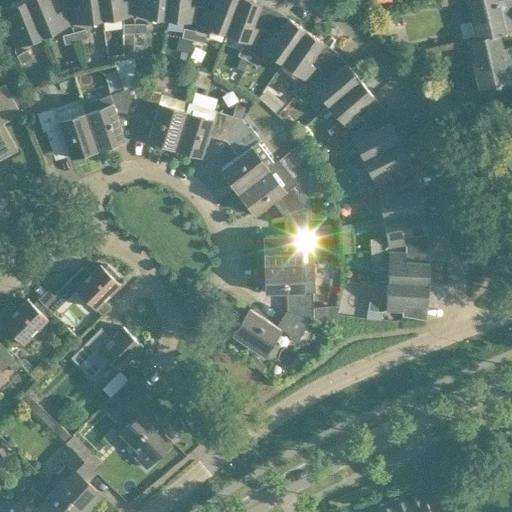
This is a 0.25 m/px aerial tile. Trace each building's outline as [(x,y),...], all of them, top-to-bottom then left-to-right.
[(42,35),(27,0),(21,0),(7,6),(16,28),(8,31),(14,47),(33,39),(42,35)] [(49,0),(27,0),(42,35),(69,25),(62,10),(55,13),(49,0)] [(78,0),(79,1),(79,6),(71,7),(74,24),(102,20),(99,0),(78,0)] [(120,0),(99,0),(102,20),(131,16),(129,0),(123,0),(121,0),(120,0)] [(138,0),(136,15),(165,18),(167,0),(138,0)] [(167,0),(165,18),(194,22),(196,6),(188,5),(188,0),(167,0)] [(216,0),(214,7),(213,10),(205,7),(199,23),(226,34),(238,0),(216,0)] [(253,0),(238,0),(226,34),(254,44),(260,29),(252,26),(260,3),(253,0)] [(463,0),(473,40),(499,34),(511,30),(511,24),(506,0),(463,0)] [(366,11),(366,21),(388,19),(387,10),(366,11)] [(288,18),(277,34),(274,38),(267,34),(257,48),(281,64),(306,30),(288,18)] [(122,23),(122,32),(123,42),(134,42),(134,23),(122,23)] [(146,23),(134,23),(134,42),(135,42),(135,46),(146,46),(146,32),(146,23)] [(181,36),(185,37),(183,47),(191,49),(196,30),(183,27),(181,36)] [(84,28),(74,31),(76,39),(86,37),(84,28)] [(196,30),(191,49),(192,49),(190,54),(196,56),(198,50),(200,41),(204,42),(206,33),(196,30)] [(306,30),(281,64),(305,81),(315,66),(309,61),(322,42),(306,30)] [(74,31),(62,34),(64,42),(76,39),(74,31)] [(499,34),(473,40),(465,42),(477,88),(511,79),(511,44),(503,47),(499,34)] [(242,46),(237,55),(248,61),(252,52),(242,46)] [(27,48),(16,54),(21,62),(31,57),(27,48)] [(252,52),(248,61),(257,65),(262,57),(252,52)] [(322,72),(309,84),(327,106),(359,79),(346,63),(327,79),(322,72)] [(20,80),(24,89),(34,85),(33,82),(31,78),(23,77),(20,80)] [(293,79),(287,86),(296,95),(302,87),(293,79)] [(359,79),(327,106),(346,128),(359,118),(354,111),(373,95),(359,79)] [(5,83),(0,85),(0,193),(5,191),(0,181),(0,158),(17,149),(3,122),(21,113),(5,83)] [(82,102),(85,112),(96,147),(124,137),(118,119),(134,113),(135,113),(135,86),(134,86),(82,102)] [(161,94),(135,86),(135,113),(153,119),(147,137),(175,146),(185,111),(158,103),(161,94)] [(302,87),(296,95),(304,101),(310,95),(302,87)] [(275,111),(283,102),(275,95),(267,104),(275,111)] [(461,123),(457,108),(445,110),(438,98),(426,101),(441,128),(461,123)] [(185,111),(175,146),(202,154),(208,136),(226,142),(241,120),(240,119),(215,111),(188,103),(185,111)] [(55,112),(40,117),(49,141),(63,135),(69,156),(96,147),(85,112),(58,121),(55,112)] [(241,120),(226,142),(237,156),(221,168),(239,191),(279,161),(275,155),(271,158),(257,141),(241,120)] [(349,132),(362,159),(399,140),(390,122),(368,132),(364,124),(349,132)] [(335,124),(327,129),(333,139),(342,134),(335,124)] [(342,134),(333,139),(340,148),(348,143),(342,134)] [(399,140),(362,159),(375,185),(390,178),(386,170),(408,159),(399,140)] [(279,161),(239,191),(256,213),(272,201),(283,216),(283,217),(308,208),(308,207),(292,186),(297,182),(279,161)] [(364,177),(355,180),(359,193),(369,189),(364,177)] [(377,189),(383,218),(422,210),(418,189),(395,194),(394,186),(377,189)] [(369,189),(359,193),(362,202),(372,199),(369,189)] [(258,249),(259,264),(301,263),(313,262),(312,235),(309,235),(308,208),(283,217),(284,234),(264,235),(264,248),(258,249)] [(422,210),(383,218),(389,248),(405,244),(403,235),(426,230),(422,210)] [(379,237),(370,237),(370,249),(380,249),(379,237)] [(380,249),(370,249),(371,260),(380,260),(380,249)] [(388,252),(387,280),(428,283),(429,262),(405,260),(405,253),(388,252)] [(301,263),(259,264),(259,279),(265,279),(266,292),(286,292),(286,312),(312,319),(313,318),(312,318),(311,291),(315,291),(314,262),(313,262),(301,263)] [(53,296),(61,304),(76,289),(95,308),(102,314),(110,306),(104,299),(120,283),(116,280),(119,276),(107,264),(104,267),(100,264),(89,274),(82,267),(53,296)] [(387,280),(386,290),(385,310),(402,311),(402,315),(426,319),(428,283),(387,280)] [(369,296),(368,308),(366,316),(381,319),(383,311),(376,309),(378,298),(369,296)] [(0,310),(0,326),(0,327),(4,324),(23,342),(47,318),(27,298),(17,309),(9,301),(0,310)] [(312,319),(286,312),(277,326),(249,308),(233,332),(264,352),(279,329),(298,341),(312,319)] [(100,327),(86,341),(70,357),(91,377),(108,360),(118,370),(143,346),(123,326),(111,338),(100,327)] [(0,368),(1,370),(8,363),(14,369),(20,363),(0,343),(0,368)] [(30,373),(37,380),(48,368),(41,361),(30,373)] [(114,392),(122,399),(118,403),(133,419),(119,432),(139,452),(135,456),(146,467),(172,441),(162,431),(166,427),(142,403),(153,392),(141,380),(139,382),(130,375),(114,392)] [(26,391),(19,398),(29,407),(35,401),(26,391)] [(48,413),(42,420),(65,442),(72,436),(48,413)] [(65,442),(65,443),(70,448),(76,454),(84,445),(73,434),(72,436),(65,442)] [(65,478),(55,488),(79,511),(81,511),(99,493),(86,481),(95,471),(76,454),(70,448),(53,466),(65,478)] [(33,487),(16,505),(22,511),(79,511),(55,488),(45,498),(33,487)] [(374,511),(430,511),(421,488),(378,505),(379,510),(374,511)] [(0,511),(22,511),(16,505),(8,498),(0,506),(0,511)]
